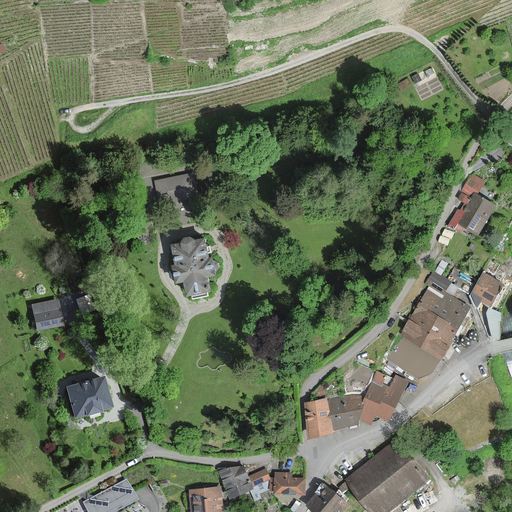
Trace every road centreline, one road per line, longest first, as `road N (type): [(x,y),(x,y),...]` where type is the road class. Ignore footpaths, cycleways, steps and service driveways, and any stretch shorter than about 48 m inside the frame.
road 1 (track): [(134,410),(67,196),(61,119),(81,107),(249,76),(385,27),(420,36),(494,119)]
road 2 (residential): [(310,449),(302,395),(387,321),(435,239),(476,144),(511,104)]
road 3 (residential): [(310,449),(388,424),(454,365),(511,344)]
road 4 (residential): [(155,450),(228,461),(310,449)]
road 5 (residential): [(155,450),(35,511)]
